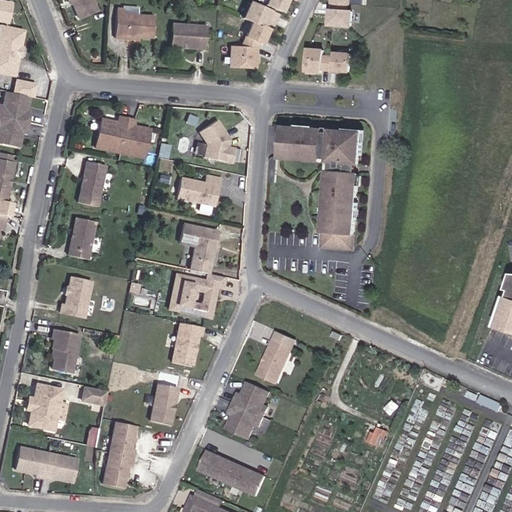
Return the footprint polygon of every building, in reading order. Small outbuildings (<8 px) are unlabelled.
[(77,22),(95,14),(88,0),(64,0),(66,2),(69,4),(77,22)] [(267,0),(265,5),(283,14),(290,0),(267,0)] [(333,0),(333,10),(331,10),(330,26),(352,27),(353,12),(347,11),(347,4),(351,4),(351,0),(333,0)] [(261,47),(268,33),(263,31),(266,25),(273,28),(279,17),(253,4),(244,21),(253,25),(239,51),(230,50),(228,69),(254,71),(255,52),(259,46),(261,47)] [(0,6),(0,23),(6,25),(9,8),(0,6)] [(137,18),(138,11),(121,9),(121,12),(121,17),(137,18)] [(151,41),(152,19),(137,18),(121,17),(121,12),(115,12),(113,41),(124,42),(125,39),(151,41)] [(204,52),(204,38),(197,38),(197,29),(170,28),(168,50),(204,52)] [(197,38),(204,38),(205,30),(197,29),(197,38)] [(0,76),(11,78),(15,59),(17,50),(21,34),(0,30),(0,76)] [(324,52),(308,51),(307,74),(322,76),(322,73),(350,75),(351,56),(335,55),(335,59),(323,58),(324,52)] [(28,99),(31,100),(33,88),(14,84),(12,97),(28,99)] [(28,99),(12,97),(4,95),(1,109),(0,112),(0,147),(17,151),(21,133),(24,117),(28,99)] [(99,122),(93,151),(142,161),(148,132),(132,129),(133,123),(117,120),(116,126),(99,122)] [(204,147),(202,159),(229,165),(230,164),(232,151),(226,150),(227,141),(213,122),(196,134),(204,147)] [(358,165),(360,144),(355,144),(356,134),(329,132),(329,135),(322,134),(322,132),(307,131),(307,133),(297,132),(297,130),(282,129),(279,159),(295,160),(295,158),(305,159),(305,161),(320,162),(320,159),(327,160),(327,163),(337,163),(336,173),(329,172),(328,184),(325,184),(324,206),(326,206),(326,215),(323,215),(323,221),(328,222),(327,229),(323,228),(321,245),(353,247),(355,217),(352,217),(353,208),(355,208),(357,186),(355,186),(355,174),(350,174),(351,164),(358,165)] [(240,152),(232,151),(230,164),(237,165),(240,152)] [(275,184),(277,159),(273,159),(271,159),(271,160),(270,161),(269,161),(268,183),(275,184)] [(337,163),(327,163),(326,172),(329,172),(336,173),(337,163)] [(0,204),(5,205),(12,167),(0,164),(0,204)] [(358,165),(351,164),(350,174),(355,174),(358,174),(358,165)] [(76,206),(97,210),(105,169),(85,165),(76,206)] [(213,208),(217,189),(218,189),(220,181),(204,178),(202,185),(178,180),(174,200),(213,208)] [(87,262),(95,224),(75,220),(67,258),(87,262)] [(212,245),(215,233),(181,226),(177,245),(193,248),(187,272),(206,276),(211,252),(209,248),(210,244),(212,245)] [(209,319),(216,289),(221,290),(223,279),(206,276),(205,283),(183,279),(175,312),(209,319)] [(90,285),(69,280),(64,308),(61,307),(59,316),(83,321),(90,285)] [(511,284),(508,298),(506,298),(496,326),(511,331),(511,284)] [(179,324),(171,364),(190,369),(193,354),(192,352),(193,349),(194,348),(197,337),(199,337),(201,329),(179,324)] [(333,331),(331,337),(338,340),(341,335),(333,331)] [(72,375),(79,338),(53,332),(51,342),(53,342),(51,352),(52,352),(51,359),(53,362),(51,372),(72,375)] [(277,384),(292,349),(273,341),(258,375),(277,384)] [(264,406),(270,392),(248,383),(241,398),(237,397),(231,412),(234,413),(227,429),(249,439),(255,426),(259,428),(268,408),(264,406)] [(176,389),(157,385),(149,424),(169,427),(172,413),(170,411),(171,408),(173,407),(176,389)] [(56,421),(59,403),(62,392),(37,386),(34,401),(31,413),(28,427),(53,433),(56,421)] [(104,407),(107,394),(85,389),(82,402),(104,407)] [(502,404),(482,395),(479,402),(499,411),(502,404)] [(67,405),(59,403),(56,421),(63,423),(67,405)] [(131,468),(134,452),(132,452),(136,429),(115,424),(102,486),(123,490),(128,467),(131,468)] [(369,442),(380,446),(388,429),(376,424),(369,442)] [(96,445),(98,430),(90,429),(87,443),(96,445)] [(73,483),(78,460),(19,448),(14,470),(35,475),(35,477),(52,481),(52,478),(73,483)] [(266,477),(208,451),(200,471),(257,497),(266,477)] [(225,511),(194,497),(187,511),(225,511)]
